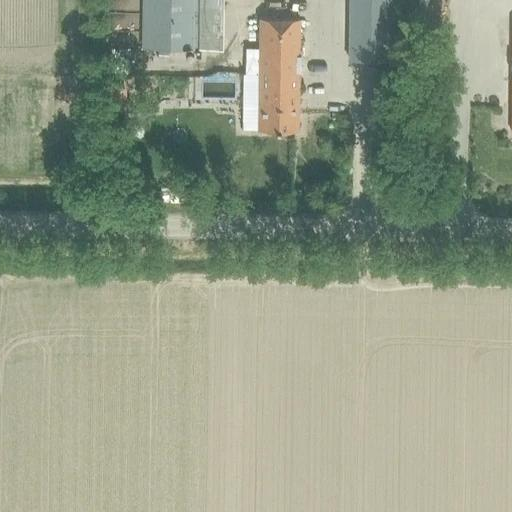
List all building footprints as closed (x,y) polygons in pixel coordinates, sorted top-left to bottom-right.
[(196,50),(196,0),(142,0),(141,49),(196,50)] [(222,49),(222,0),(198,0),(198,49),(222,49)] [(391,61),(391,0),(347,0),(347,60),(391,61)] [(297,130),(299,18),(259,18),(257,130),(297,130)] [(153,77),(153,86),(175,86),(175,77),(153,77)]
